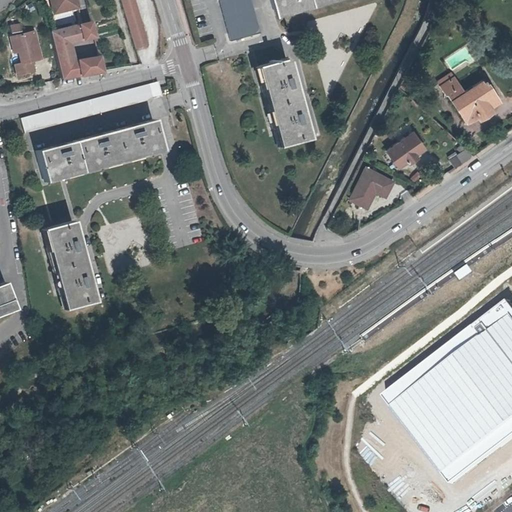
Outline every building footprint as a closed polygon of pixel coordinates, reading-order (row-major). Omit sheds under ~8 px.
[(55,0),(58,12),(78,7),(75,0),(55,0)] [(134,0),(120,0),(135,50),(148,46),(134,0)] [(258,32),(249,0),(218,0),(229,40),(258,32)] [(269,0),(273,11),(291,6),(292,9),(299,7),(299,4),(312,0),(269,0)] [(82,24),(79,25),(82,40),(85,39),(94,37),(90,22),(82,24)] [(16,24),(8,26),(9,33),(18,31),(16,24)] [(49,32),(53,47),(68,43),(82,40),(79,25),(49,32)] [(12,35),(16,51),(19,62),(13,64),(16,74),(32,69),(29,59),(39,57),(36,47),(35,48),(34,43),(35,42),(32,30),(12,35)] [(16,51),(12,35),(7,36),(11,52),(16,51)] [(68,43),(53,47),(57,64),(72,61),(68,43)] [(99,57),(87,59),(90,74),(102,72),(99,57)] [(57,64),(60,78),(61,78),(62,78),(90,74),(87,59),(72,61),(57,64)] [(266,123),(268,131),(270,131),(275,149),(303,141),(281,61),(253,69),(259,87),(256,88),(258,95),(260,94),(268,123),(266,123)] [(408,81),(402,78),(397,87),(403,92),(408,81)] [(492,109),(489,107),(483,98),(493,91),(483,78),(463,91),(453,78),(442,85),(468,121),(478,115),(480,118),(492,109)] [(161,98),(157,82),(19,116),(23,131),(161,98)] [(483,98),(489,107),(499,100),(493,91),(483,98)] [(157,150),(149,122),(31,153),(39,182),(58,177),(59,179),(66,177),(65,175),(95,167),(96,169),(103,167),(103,165),(131,157),(132,160),(139,158),(138,155),(157,150)] [(424,147),(412,131),(386,150),(398,166),(407,159),(409,162),(417,156),(415,153),(424,147)] [(473,155),(461,143),(457,147),(461,151),(449,159),(455,167),(473,155)] [(349,197),(359,203),(362,197),(369,201),(372,195),(371,192),(373,189),(385,195),(393,180),(365,166),(349,197)] [(362,197),(359,203),(366,206),(369,201),(362,197)] [(51,287),(52,295),(55,294),(60,314),(89,305),(67,224),(39,232),(44,249),(41,250),(43,257),(45,257),(53,286),(51,287)] [(467,263),(454,273),(457,277),(459,280),(472,271),(470,267),(467,263)] [(0,313),(9,309),(0,284),(0,313)] [(511,299),(511,298),(385,395),(452,483),(511,437),(511,299)] [(264,511),(239,478),(193,511),(264,511)]
